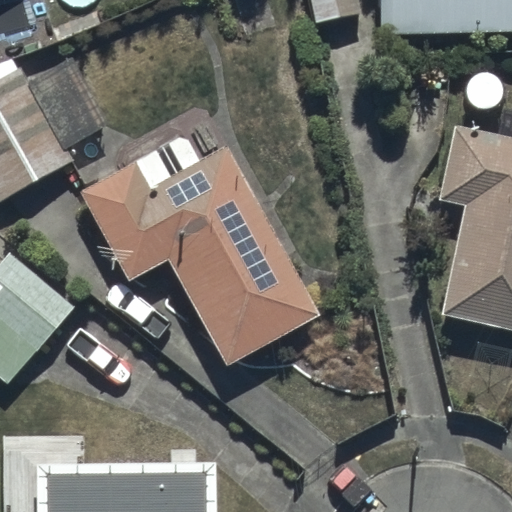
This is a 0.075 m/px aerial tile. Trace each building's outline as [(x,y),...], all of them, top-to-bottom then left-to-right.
[(0,0),(0,37),(14,33),(2,0),(0,0)] [(359,16),(355,0),(306,0),(313,27),(359,16)] [(511,0),(376,0),(377,40),(511,37),(511,0)] [(0,204),(73,167),(65,153),(104,131),(69,64),(27,88),(9,62),(0,65),(0,204)] [(438,319),(511,334),(511,144),(452,131),(436,203),(462,208),(438,319)] [(182,141),(78,197),(125,286),(166,265),(224,372),(317,322),(225,149),(195,165),(182,141)] [(7,255),(0,264),(0,383),(7,388),(72,309),(7,255)] [(216,511),(217,462),(38,463),(37,511),(216,511)]
